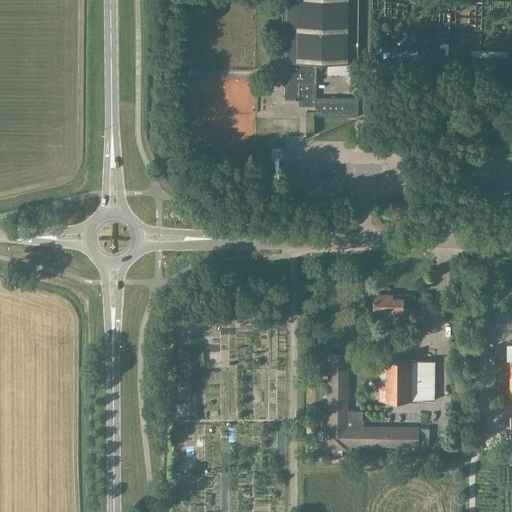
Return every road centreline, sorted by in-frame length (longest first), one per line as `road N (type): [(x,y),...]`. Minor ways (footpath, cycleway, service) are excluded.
road 1 (tertiary): [(511,242),(226,240)]
road 2 (unclassified): [(293,251),(295,463)]
road 3 (primary): [(113,511),(113,366)]
